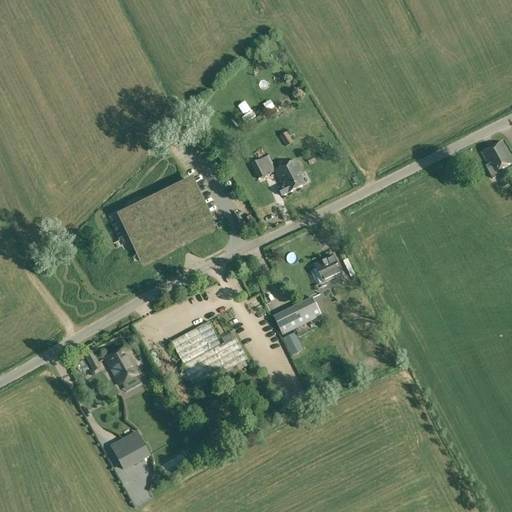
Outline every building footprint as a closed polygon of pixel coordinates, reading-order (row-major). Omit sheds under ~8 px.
[(266,72),(275,85),(282,81),(273,67),(266,72)] [(277,113),(274,108),(267,112),(270,117),(277,113)] [(256,126),(264,121),(261,115),(252,120),(256,126)] [(293,143),(287,133),(279,137),(285,147),(293,143)] [(494,176),(498,173),(497,172),(511,163),(511,158),(502,142),(482,153),(488,165),(486,166),(492,179),(495,178),(494,176)] [(266,175),(275,170),(268,157),(251,166),(258,180),(266,176),(266,175)] [(281,183),(282,182),(284,186),(278,189),(282,197),(305,185),(299,174),(301,174),(294,161),(275,171),(281,183)] [(503,187),(509,185),(505,178),(499,181),(502,188),(503,187)] [(120,219),(141,260),(182,240),(214,224),(193,183),(147,205),(130,214),(120,219)] [(323,284),(341,275),(334,260),(332,256),(325,259),(326,261),(315,265),(323,284)] [(312,299),(273,318),(282,336),(321,317),(312,299)] [(336,315),(330,318),(340,337),(345,334),(336,315)] [(171,343),(184,370),(182,371),(181,374),(181,376),(182,379),(184,380),(187,381),(189,380),(194,390),(248,361),(233,333),(222,339),(224,343),(221,345),(208,323),(171,343)] [(118,386),(140,374),(125,348),(104,360),(118,386)] [(86,358),(94,372),(101,368),(93,354),(86,358)] [(96,381),(98,390),(105,388),(103,379),(96,381)] [(202,434),(202,424),(190,425),(191,435),(202,434)] [(111,448),(123,470),(150,456),(137,433),(111,448)]
